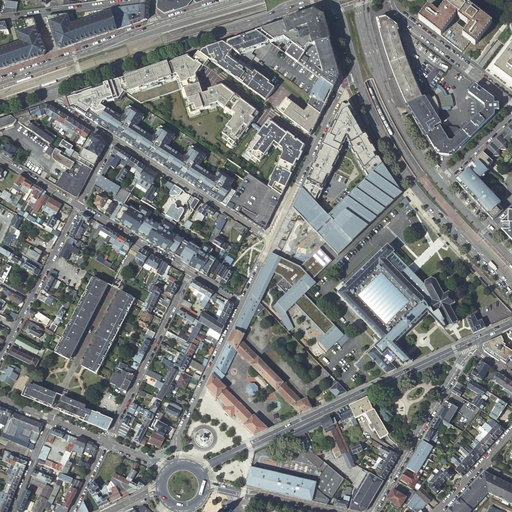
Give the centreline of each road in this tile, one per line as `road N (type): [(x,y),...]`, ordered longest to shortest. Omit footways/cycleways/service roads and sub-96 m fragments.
road 1 (tertiary): [(199,469),(467,344)]
road 2 (secondary): [(40,92),(309,0)]
road 3 (primary): [(353,76),(419,195),(511,294)]
road 4 (primary): [(438,182),(392,110),(361,0)]
road 5 (residential): [(467,344),(373,511)]
road 6 (unclassified): [(106,441),(188,272)]
road 7 (unclassified): [(113,139),(270,240)]
road 8 (tertiary): [(353,76),(270,240)]
road 9 (tertiary): [(258,0),(85,52)]
road 10 (tertiary): [(240,304),(174,441),(174,462)]
road 11 (unclassified): [(511,101),(398,15),(390,0)]
road 12 (unclassified): [(148,0),(0,18)]
road 13 (unclassified): [(79,205),(16,327)]
road 14 (unclassified): [(188,272),(79,205)]
road 15 (residential): [(325,511),(205,483)]
